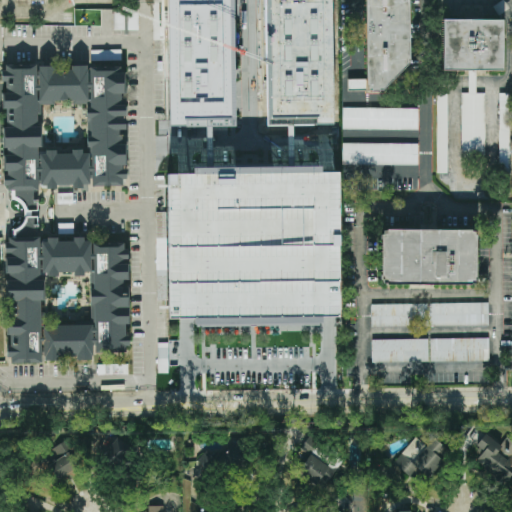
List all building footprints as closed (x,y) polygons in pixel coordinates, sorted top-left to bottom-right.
[(228,0),(165,0),(168,126),(186,126),(186,120),(231,120),(228,0)] [(329,0),(331,109),(294,109),(294,106),(290,106),(288,0),(329,0)] [(408,0),(408,60),(381,89),(366,88),(364,0),(408,0)] [(442,20),(442,71),(501,71),(502,20),(442,20)] [(91,51),(91,61),(121,60),(121,50),(91,51)] [(121,358),(129,345),(128,252),(120,241),(44,241),(38,246),(38,217),(26,217),(36,210),(36,193),(40,187),(125,186),(123,67),(88,67),(88,66),(6,67),(3,72),(3,109),(4,109),(5,170),(8,172),(2,181),(24,211),(24,220),(18,230),(13,230),(13,237),(7,241),(8,357),(10,359),(121,358)] [(436,173),(447,173),(446,93),(436,93),(436,173)] [(461,93),(461,165),(484,165),(484,93),(461,93)] [(499,93),(498,174),(508,174),(509,94),(499,93)] [(342,107),(343,130),(417,130),(417,108),(342,107)] [(342,143),(342,165),(417,166),(417,144),(342,143)] [(185,235),(213,235),(213,228),(262,228),(263,234),(299,234),(300,360),(186,361),(185,235)] [(382,233),(477,234),(477,289),(382,289),(382,233)] [(489,302),(489,326),(431,326),(431,303),(489,302)] [(372,304),(428,303),(428,326),(372,327),(372,304)] [(431,339),(489,338),(490,361),(431,362),(431,339)] [(428,339),(428,362),(373,363),(373,339),(428,339)] [(167,343),(157,343),(158,374),(168,373),(167,343)] [(511,441),(506,437),(500,445),(485,434),(468,457),(504,484),(511,474),(511,441)] [(393,463),(413,480),(420,472),(428,478),(450,452),(433,438),(427,446),(415,437),(393,463)] [(315,453),(317,440),(306,438),(304,451),(315,453)] [(48,464),(58,481),(80,467),(64,441),(49,451),(55,460),(48,464)] [(107,467),(130,470),(133,443),(110,441),(107,467)] [(253,458),(235,441),(216,460),(207,450),(199,458),(231,490),(234,488),(229,483),(253,458)] [(322,488),(335,472),(309,451),(296,467),(322,488)]
